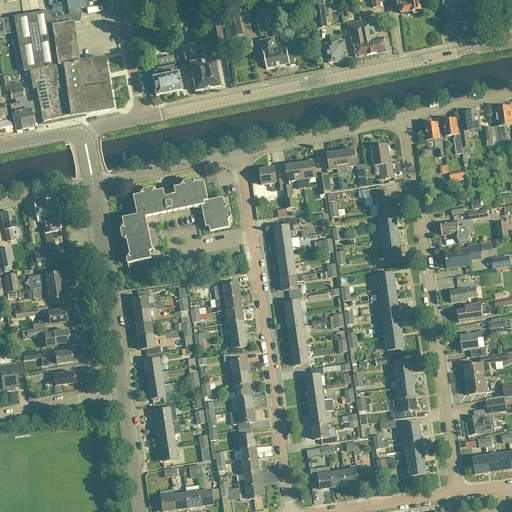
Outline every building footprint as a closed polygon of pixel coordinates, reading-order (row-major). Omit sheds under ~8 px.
[(68,13),(80,11),(80,10),(93,7),(93,8),(107,5),(106,1),(106,0),(65,0),(68,13)] [(380,8),(379,0),(370,0),(372,9),(380,8)] [(395,0),(397,11),(400,11),(401,15),(411,13),(413,15),(418,15),(419,12),(420,12),(417,0),(395,0)] [(441,0),(443,9),(455,7),(458,9),(461,9),(464,8),(467,5),(478,3),(477,0),(441,0)] [(317,29),(326,27),(323,7),(314,8),(317,29)] [(222,13),(225,26),(228,39),(239,37),(234,11),(222,13)] [(49,13),(13,20),(16,34),(23,73),(28,72),(32,91),(35,90),(37,102),(40,114),(42,124),(52,122),(52,120),(60,118),(60,120),(71,118),(112,111),(104,60),(79,64),(72,25),(51,28),(49,15),(49,13)] [(161,13),(153,15),(154,21),(163,19),(161,13)] [(13,18),(1,20),(4,36),(16,34),(13,20),(13,18)] [(359,23),(366,57),(386,53),(383,40),(375,41),(371,20),(359,23)] [(366,57),(359,23),(346,25),(351,47),(353,46),(356,59),(366,57)] [(213,52),(224,50),(220,28),(209,31),(213,52)] [(347,61),(343,42),(337,43),(336,37),(329,39),(330,44),(324,46),(328,65),(347,61)] [(275,49),(273,41),(260,43),(266,71),(288,66),(289,68),(294,67),(292,58),(288,59),(286,50),(282,51),(281,48),(275,49)] [(184,42),(174,44),(181,77),(190,75),(194,93),(218,88),(213,60),(209,61),(194,64),(193,58),(192,56),(187,57),(184,42)] [(173,64),(150,68),(152,79),(151,79),(154,97),(180,92),(176,74),(175,74),(173,64)] [(27,130),(34,128),(31,116),(34,116),(32,103),(26,105),(25,99),(23,99),(21,91),(19,91),(18,85),(15,86),(24,129),(25,131),(27,131),(27,130)] [(25,131),(24,129),(15,86),(8,88),(11,102),(15,101),(16,107),(10,108),(15,133),(25,131)] [(0,106),(0,136),(12,134),(8,117),(7,117),(5,105),(0,106)] [(495,123),(497,142),(498,148),(507,147),(504,128),(511,126),(511,120),(510,108),(509,108),(507,107),(504,107),(503,109),(496,110),(497,123),(495,123)] [(463,133),(460,134),(462,150),(469,149),(468,133),(480,131),(478,114),(464,115),(465,124),(462,125),(463,133)] [(457,131),(456,121),(450,122),(448,121),(445,121),(444,123),(443,123),(445,139),(455,137),(455,140),(453,140),(456,157),(462,156),(459,131),(457,131)] [(439,135),(437,125),(432,126),(430,124),(427,125),(425,126),(424,127),(427,143),(434,142),(435,151),(443,150),(441,134),(439,135)] [(387,147),(371,149),(373,168),(379,167),(381,181),(394,179),(392,165),(389,165),(387,147)] [(340,155),(343,179),(349,178),(348,173),(346,173),(346,169),(355,168),(353,153),(347,154),(347,151),(341,151),(341,154),(340,155)] [(332,156),(326,156),(328,172),(338,171),(339,174),(337,174),(338,180),(343,179),(340,155),(338,155),(337,152),(331,153),(332,156)] [(305,165),(299,166),(303,190),(309,189),(308,183),(306,183),(305,181),(315,180),(312,164),(311,164),(310,164),(310,163),(309,161),(306,162),(305,164),(305,165)] [(286,168),(285,168),(288,184),(298,182),(299,185),(297,185),(298,191),(303,190),(299,166),(292,167),(292,166),(291,164),(287,165),(287,166),(287,168),(286,168)] [(448,176),(449,167),(442,166),(441,175),(448,176)] [(284,192),(283,189),(282,181),(276,182),(274,169),(260,172),(262,187),(271,186),(272,194),(284,192)] [(366,189),(363,171),(357,172),(360,190),(366,189)] [(124,227),(122,229),(125,231),(126,239),(125,242),(127,243),(130,256),(128,259),(131,260),(132,264),(127,265),(130,280),(171,271),(169,261),(168,257),(158,259),(151,261),(149,252),(152,252),(145,219),(201,207),(205,225),(206,228),(208,227),(210,233),(229,229),(228,223),(229,220),(227,219),(225,210),(227,208),(224,206),(223,199),(208,202),(204,183),(204,184),(197,185),(195,183),(193,186),(185,187),(183,186),(181,188),(175,190),(175,188),(174,188),(170,189),(170,187),(163,189),(162,189),(163,192),(157,193),(154,192),(153,194),(144,196),(142,194),(140,197),(134,198),(137,217),(122,220),(124,227)] [(317,198),(319,198),(324,197),(324,194),(322,183),(315,184),(317,198)] [(289,188),(283,189),(284,192),(286,211),(291,211),(296,210),(294,201),(291,202),(289,188)] [(373,207),(377,206),(393,204),(391,194),(376,196),(375,191),(363,193),(364,200),(372,199),(373,207)] [(372,199),(364,200),(365,208),(373,207),(372,199)] [(57,201),(45,203),(51,234),(58,233),(56,220),(60,219),(57,201)] [(51,234),(45,203),(34,205),(37,223),(42,222),(44,235),(51,234)] [(377,206),(379,218),(394,216),(393,204),(377,206)] [(451,217),(464,215),(463,207),(450,209),(451,217)] [(469,222),(478,220),(478,213),(467,215),(469,222)] [(4,231),(7,243),(14,241),(11,230),(16,229),(13,214),(1,216),(4,231)] [(374,231),(380,230),(396,228),(394,216),(379,218),(372,219),(374,231)] [(441,225),(443,237),(443,238),(458,236),(460,246),(470,244),(468,228),(458,229),(457,223),(441,225)] [(506,224),(496,225),(498,239),(508,237),(506,224)] [(274,229),(276,242),(290,240),(289,233),(293,233),(292,227),(274,229)] [(380,230),(382,242),(398,240),(396,228),(380,230)] [(277,255),(292,253),(290,240),(276,242),(277,255)] [(399,252),(398,240),(382,242),(383,248),(377,249),(378,255),(399,252)] [(445,254),(447,271),(471,267),(471,262),(481,261),(479,247),(468,248),(469,250),(445,254)] [(0,249),(0,256),(2,269),(11,267),(8,249),(0,249)] [(401,262),(399,252),(378,255),(379,261),(385,260),(385,264),(401,262)] [(37,269),(55,266),(52,253),(35,256),(37,269)] [(277,255),(279,267),(293,265),(292,253),(277,255)] [(68,255),(55,256),(56,265),(69,263),(68,255)] [(490,260),(492,270),(510,268),(508,257),(490,260)] [(279,267),(281,280),(295,278),(293,265),(279,267)] [(18,292),(16,274),(3,276),(6,294),(18,292)] [(30,291),(32,291),(32,292),(61,287),(59,274),(41,276),(42,279),(37,280),(37,277),(28,278),(30,291)] [(379,291),(394,289),(392,275),(377,277),(379,291)] [(295,278),(281,280),(283,293),(288,292),(297,291),(297,290),(296,284),(303,283),(302,277),(295,278)] [(187,286),(188,293),(208,290),(207,283),(187,286)] [(223,288),(214,289),(215,301),(240,298),(238,285),(223,287),(223,288)] [(49,302),(63,300),(63,299),(65,297),(64,294),(62,293),(61,287),(32,292),(33,302),(40,301),(40,296),(46,295),(46,296),(48,296),(49,302)] [(394,289),(379,291),(375,292),(376,298),(380,297),(381,303),(396,301),(394,289)] [(450,293),(452,304),(452,305),(468,303),(468,300),(477,298),(476,289),(450,293)] [(134,314),(149,312),(155,311),(154,305),(148,306),(147,299),(149,299),(148,292),(138,293),(139,300),(133,301),(134,314)] [(240,298),(215,301),(217,314),(227,312),(241,310),(240,298)] [(496,303),(496,309),(511,306),(511,300),(496,303)] [(396,301),(381,303),(382,315),(398,313),(396,301)] [(286,317),(301,315),(299,302),(290,304),(285,304),(286,317)] [(458,325),(478,322),(482,322),(482,317),(490,316),(489,307),(486,308),(485,305),(466,307),(467,312),(457,313),(458,325)] [(35,309),(14,313),(15,320),(36,317),(35,309)] [(243,323),(241,310),(227,312),(229,325),(243,323)] [(65,311),(48,314),(48,317),(40,318),(42,326),(49,325),(49,326),(67,323),(65,311)] [(149,312),(134,314),(136,326),(151,324),(149,312)] [(398,313),(382,315),(384,327),(399,325),(398,313)] [(286,317),(288,330),(303,328),(301,315),(286,317)] [(230,338),(245,335),(243,323),(229,325),(230,338)] [(489,325),(490,331),(506,329),(505,323),(489,325)] [(151,324),(136,326),(138,339),(153,337),(151,324)] [(399,325),(384,327),(386,339),(401,337),(399,325)] [(304,341),(303,328),(288,330),(290,343),(304,341)] [(68,332),(53,334),(47,335),(46,329),(33,331),(34,338),(44,337),(46,350),(55,349),(55,347),(70,344),(68,332)] [(33,331),(26,332),(27,339),(34,338),(33,331)] [(471,360),(481,359),(486,358),(485,350),(479,351),(477,340),(485,339),(484,333),(477,335),(477,336),(461,339),(463,354),(470,353),(471,360)] [(247,348),(245,335),(230,338),(232,350),(247,348)] [(153,337),(138,339),(140,352),(145,351),(146,357),(159,355),(159,354),(161,354),(160,348),(155,349),(153,337)] [(403,350),(401,337),(386,339),(388,353),(403,350)] [(290,343),(292,355),(306,353),(304,341),(290,343)] [(193,349),(185,350),(186,357),(194,355),(193,349)] [(71,352),(55,355),(55,358),(49,359),(50,366),(56,365),(56,366),(72,364),(71,352)] [(40,353),(28,355),(29,361),(41,360),(40,353)] [(308,366),(306,353),(292,355),(294,368),(308,366)] [(147,376),(162,374),(160,361),(159,355),(146,357),(147,363),(145,363),(147,376)] [(231,362),(240,361),(239,355),(223,357),(224,363),(231,362)] [(508,363),(508,361),(507,355),(486,358),(481,359),(482,366),(488,365),(508,363)] [(387,358),(375,360),(376,367),(388,365),(387,358)] [(205,359),(197,360),(198,367),(207,366),(205,359)] [(233,375),(248,373),(246,360),(240,361),(231,362),(233,375)] [(394,364),(395,371),(389,372),(390,378),(411,375),(409,361),(394,364)] [(0,368),(0,372),(1,377),(0,376),(0,388),(2,388),(3,391),(6,391),(7,393),(14,391),(14,390),(18,389),(16,376),(22,375),(20,363),(14,364),(14,366),(0,368)] [(467,383),(489,380),(490,379),(488,365),(482,366),(465,368),(467,383)] [(42,373),(24,376),(25,384),(43,381),(42,373)] [(53,376),(55,387),(75,384),(73,373),(53,376)] [(231,388),(249,386),(248,373),(233,375),(234,383),(230,383),(231,388)] [(149,388),(163,386),(162,374),(147,376),(149,388)] [(398,389),(413,387),(411,375),(390,378),(391,384),(397,383),(398,389)] [(307,391),(321,389),(319,376),(311,378),(305,378),(307,391)] [(469,398),(486,396),(489,395),(491,393),(489,380),(467,383),(469,398)] [(165,399),(164,393),(174,391),(173,385),(163,386),(149,388),(151,401),(165,399)] [(237,400),(251,398),(249,386),(231,388),(229,388),(230,394),(236,394),(237,400)] [(399,401),(415,399),(413,387),(398,389),(399,401)] [(309,404),(323,402),(321,389),(307,391),(309,404)] [(238,413),(253,411),(251,398),(237,400),(238,413)] [(511,398),(506,399),(486,402),(487,405),(486,405),(488,416),(506,414),(504,402),(511,401),(511,398)] [(415,399),(399,401),(401,415),(417,413),(415,399)] [(311,416),(325,414),(323,402),(309,404),(311,416)] [(389,421),(395,419),(393,406),(386,407),(389,421)] [(155,413),(157,426),(172,423),(177,423),(174,407),(165,408),(166,411),(155,413)] [(253,411),(238,413),(240,426),(255,424),(253,411)] [(468,425),(466,425),(468,438),(482,435),(493,433),(491,422),(485,423),(484,418),(483,411),(473,412),(474,419),(467,420),(468,425)] [(312,429),(327,427),(325,414),(311,416),(312,429)] [(214,416),(206,417),(206,424),(215,422),(214,416)] [(174,436),(172,423),(157,426),(159,438),(174,436)] [(405,440),(420,438),(418,425),(403,427),(405,440)] [(337,438),(328,440),(327,427),(312,429),(314,442),(321,441),(322,447),(337,444),(337,438)] [(398,433),(386,434),(387,443),(399,441),(398,433)] [(161,451),(176,448),(174,436),(159,438),(161,451)] [(241,451),(256,449),(254,436),(239,438),(241,451)] [(507,436),(500,437),(502,446),(509,444),(507,436)] [(422,450),(420,438),(405,440),(407,452),(422,450)] [(177,461),(176,448),(161,451),(163,463),(177,461)] [(256,449),(241,451),(243,463),(258,461),(256,449)] [(408,464),(423,462),(422,450),(407,452),(408,464)] [(511,464),(511,455),(499,457),(501,473),(511,471),(511,464)] [(499,457),(487,459),(489,474),(501,473),(499,457)] [(475,476),(489,474),(487,459),(473,461),(475,476)] [(245,476),(259,474),(258,461),(243,463),(245,476)] [(425,476),(423,462),(408,464),(410,478),(425,476)] [(190,480),(197,479),(196,476),(195,467),(188,468),(190,480)] [(356,471),(355,467),(350,468),(351,472),(343,473),(345,488),(358,486),(356,471)] [(333,489),(331,475),(330,470),(325,471),(326,475),(318,476),(317,469),(311,470),(314,487),(320,486),(320,491),(333,489)] [(369,469),(356,471),(358,486),(371,484),(369,469)] [(343,473),(331,475),(333,489),(345,488),(343,473)] [(240,490),(261,486),(259,474),(245,476),(246,482),(239,483),(240,490)] [(261,486),(240,490),(241,496),(248,495),(248,501),(263,499),(261,486)] [(185,490),(186,496),(188,510),(201,508),(199,494),(198,488),(185,490)] [(239,490),(229,491),(229,497),(230,497),(229,497),(230,502),(240,500),(240,496),(239,490)] [(212,492),(199,494),(201,508),(214,506),(212,492)] [(186,496),(174,497),(176,511),(188,510),(186,496)] [(162,511),(173,511),(176,511),(174,497),(161,499),(162,511)] [(229,497),(222,498),(224,511),(231,511),(230,502),(229,497)]
